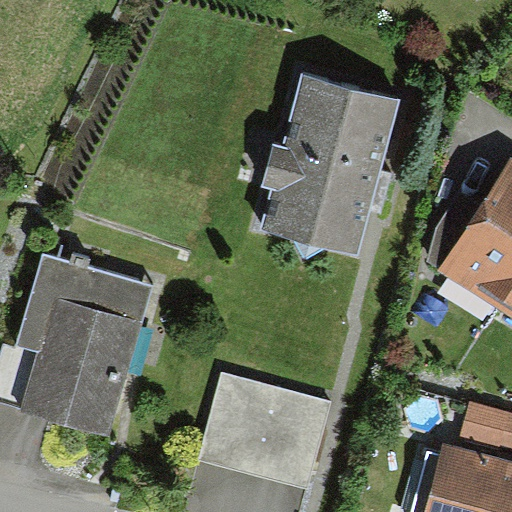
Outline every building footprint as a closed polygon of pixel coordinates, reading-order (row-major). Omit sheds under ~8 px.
[(403,88),(303,64),(266,215),(366,239),(403,88)] [(498,294),(511,273),(511,147),(507,144),(433,249),(498,294)] [(151,279),(45,248),(2,391),(109,422),(151,279)] [(511,303),(511,275),(499,294),(511,303)] [(328,394),(223,367),(201,455),(306,481),(328,394)] [(511,511),(511,407),(471,399),(460,449),(441,445),(426,511),(511,511)]
